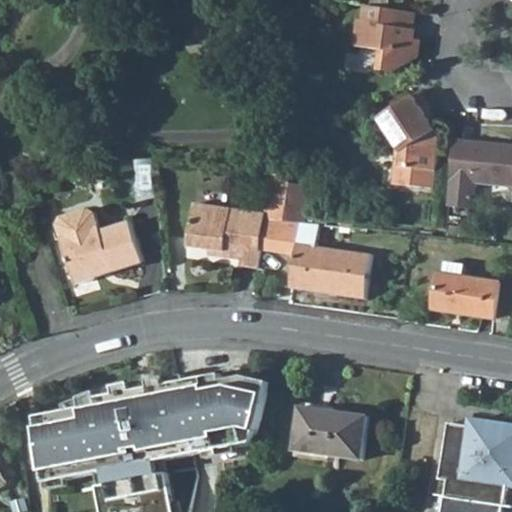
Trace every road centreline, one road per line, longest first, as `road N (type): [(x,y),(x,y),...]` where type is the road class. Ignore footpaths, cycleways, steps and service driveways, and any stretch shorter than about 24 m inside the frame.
road 1 (residential): [(0,385),(41,359),(149,326),(257,328),(511,364)]
road 2 (residential): [(465,0),(460,71),(471,86),(511,94)]
